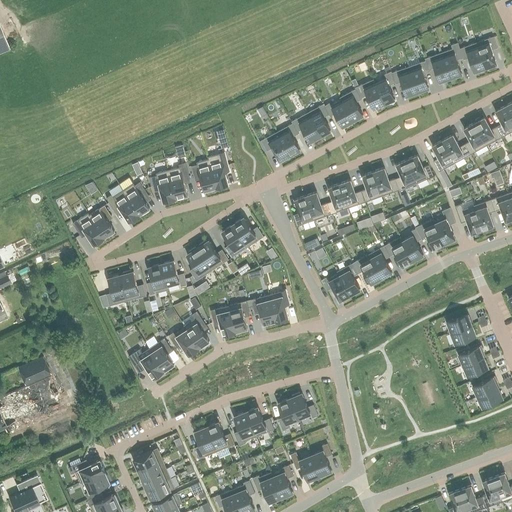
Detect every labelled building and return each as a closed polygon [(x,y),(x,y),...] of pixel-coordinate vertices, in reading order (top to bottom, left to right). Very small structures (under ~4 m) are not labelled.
[(0,27),(0,53),(10,50),(0,27)] [(497,48),(493,36),(488,38),(476,42),(485,68),(487,67),(487,69),(495,66),(495,64),(497,64),(492,50),(497,48)] [(460,48),(458,42),(451,45),(452,49),(442,52),(451,78),(462,74),(457,60),(463,58),(459,48),(460,48)] [(460,48),(459,48),(463,58),(463,60),(469,58),(474,72),(476,71),(477,72),(485,70),(484,68),(485,68),(476,42),(465,46),(460,48)] [(425,60),(426,60),(429,70),(435,68),(440,82),(451,78),(442,52),(431,56),(425,58),(425,60)] [(411,71),(410,71),(418,92),(429,88),(424,74),(430,72),(429,70),(426,60),(425,60),(420,63),(421,67),(411,71)] [(392,72),(392,73),(395,82),(396,84),(401,82),(406,96),(418,92),(410,71),(411,71),(409,66),(397,70),(392,72)] [(375,83),(375,84),(384,104),(395,99),(389,85),(395,82),(392,73),(392,72),(391,71),(384,74),(386,79),(375,83)] [(356,89),(356,88),(361,98),(367,95),(373,109),(384,104),(375,84),(375,83),(374,79),(362,84),(359,86),(355,87),(356,89)] [(341,99),(353,121),(363,115),(356,102),(362,99),(361,98),(356,88),(356,89),(350,91),(340,97),(341,99)] [(324,106),(329,114),(330,116),(335,113),(342,126),(353,121),(341,99),(331,105),(330,103),(324,106)] [(324,106),(323,104),(318,107),(307,112),(320,136),(331,130),(323,117),(329,114),(324,106)] [(511,131),(511,116),(506,105),(495,111),(502,123),(497,126),(502,137),(508,134),(511,131)] [(310,142),(320,136),(307,112),(297,118),(291,121),(292,123),(293,123),(297,132),(303,129),(310,142)] [(502,137),(497,126),(491,129),(485,117),(481,119),(480,117),(475,120),(475,122),(474,123),(486,145),(497,140),(502,137)] [(297,132),(293,123),(292,123),(287,126),(277,132),(290,155),(300,150),(293,137),(298,134),(297,132)] [(471,154),(476,151),(486,145),(474,123),(464,128),(470,141),(465,143),(471,154)] [(277,132),(266,137),(261,140),(267,151),(272,148),(279,161),(290,155),(277,132)] [(471,154),(465,143),(460,146),(453,134),(442,140),(455,163),(465,157),(471,154)] [(226,136),(225,136),(219,138),(222,148),(228,146),(226,136)] [(455,163),(442,140),(432,146),(439,158),(433,161),(439,171),(444,168),(455,163)] [(216,187),(228,184),(225,170),(229,168),(224,152),(207,156),(208,159),(216,187)] [(418,154),(407,159),(417,183),(428,178),(434,176),(429,165),(423,167),(418,154)] [(197,164),(191,166),(195,178),(200,176),(204,190),(216,187),(208,159),(197,162),(197,164)] [(395,178),(399,189),(399,190),(400,191),(406,188),(417,183),(407,159),(396,164),(401,176),(395,178)] [(179,166),(168,169),(176,198),(178,197),(179,199),(186,197),(185,195),(188,195),(184,181),(190,179),(185,162),(179,164),(179,166)] [(399,190),(399,189),(395,178),(389,180),(385,167),(373,171),(382,196),(393,192),(399,190)] [(176,198),(168,169),(156,173),(157,175),(151,177),(154,189),(160,187),(164,201),(176,198)] [(499,170),(490,173),(492,178),(501,175),(499,170)] [(382,196),(373,171),(362,175),(367,188),(361,190),(365,202),(371,200),(382,196)] [(351,179),(339,183),(348,208),(359,204),(365,202),(361,190),(355,193),(351,179)] [(147,192),(140,181),(135,185),(134,183),(123,189),(139,214),(141,213),(143,215),(149,211),(147,209),(150,207),(142,195),(147,192)] [(348,208),(339,183),(328,187),(333,201),(327,203),(331,214),(337,212),(348,208)] [(460,187),(449,190),(451,196),(462,193),(460,187)] [(123,189),(113,196),(111,194),(106,198),(116,212),(121,209),(129,221),(139,214),(123,189)] [(331,214),(327,203),(321,205),(317,191),(305,195),(314,220),(325,216),(331,214)] [(497,197),(491,199),(495,210),(501,208),(505,222),(511,219),(511,204),(508,193),(497,197)] [(314,220),(305,195),(294,199),(299,213),(293,215),(297,226),(303,224),(314,220)] [(485,201),(474,205),(483,230),(494,226),(489,213),(495,210),(491,199),(485,201)] [(461,203),(455,206),(461,223),(467,220),(471,234),(483,230),(474,205),(463,209),(461,203)] [(105,204),(90,214),(104,237),(114,230),(106,218),(112,215),(105,204)] [(456,222),(450,207),(442,211),(445,216),(435,221),(434,221),(444,243),(455,238),(449,225),(456,222)] [(88,213),(72,223),(80,235),(86,232),(94,244),(104,237),(90,214),(88,212),(88,213)] [(244,217),(233,224),(248,247),(259,240),(264,236),(257,226),(252,230),(244,217)] [(371,217),(357,222),(360,230),(373,224),(371,217)] [(422,239),(428,235),(434,248),(444,243),(434,221),(435,221),(434,219),(423,224),(419,225),(416,227),(415,227),(416,228),(422,239)] [(225,247),(232,257),(237,254),(248,247),(233,224),(222,231),(230,244),(225,247)] [(413,260),(423,255),(416,242),(422,239),(416,228),(410,231),(413,235),(403,241),(402,241),(413,260)] [(403,266),(413,260),(402,241),(403,241),(401,236),(390,242),(384,245),(390,256),(396,253),(403,266)] [(229,259),(222,249),(217,253),(209,240),(207,242),(206,240),(199,245),(200,246),(198,247),(212,270),(223,263),(229,259)] [(392,272),(385,259),(390,256),(384,245),(379,248),(369,254),(381,278),(392,272)] [(196,280),(202,277),(212,270),(198,247),(196,248),(195,247),(188,252),(189,253),(187,254),(195,267),(190,270),(196,280)] [(323,248),(315,252),(319,259),(326,255),(323,248)] [(364,270),(371,283),(373,282),(374,284),(381,280),(380,278),(381,278),(369,254),(358,260),(353,263),(359,273),(364,270)] [(180,284),(181,286),(187,284),(184,273),(178,275),(174,260),(162,263),(168,287),(180,284)] [(149,267),(153,281),(147,283),(150,295),(156,293),(169,289),(168,287),(162,263),(149,267)] [(360,289),(353,276),(359,273),(353,263),(347,266),(337,271),(338,274),(338,273),(350,295),(360,289)] [(140,297),(146,295),(143,284),(137,286),(133,271),(131,272),(130,270),(122,273),(123,274),(121,275),(128,300),(140,297)] [(339,300),(350,295),(338,273),(338,274),(328,279),(327,277),(321,280),(327,290),(332,287),(339,300)] [(0,277),(0,288),(11,284),(7,274),(0,277)] [(121,275),(108,278),(112,292),(106,294),(109,305),(115,304),(128,300),(121,275)] [(200,285),(195,288),(198,294),(203,290),(200,285)] [(286,289),(268,294),(275,320),(276,320),(288,317),(284,302),(289,301),(286,289)] [(264,323),(275,320),(268,294),(251,299),(254,311),(260,309),(264,323)] [(246,300),(229,305),(236,331),(248,328),(244,314),(250,312),(246,300)] [(220,320),(223,334),(236,331),(229,305),(210,310),(214,322),(220,320)] [(184,325),(199,347),(209,340),(201,328),(206,325),(197,310),(192,314),(182,320),(184,325)] [(451,332),(472,325),(468,314),(447,321),(451,332)] [(199,347),(184,325),(169,335),(175,345),(180,342),(189,354),(199,347)] [(472,325),(451,332),(455,343),(476,336),(472,325)] [(125,329),(118,333),(121,338),(128,334),(125,329)] [(164,337),(149,348),(164,370),(174,363),(166,351),(171,348),(164,337)] [(463,365),(483,356),(484,357),(486,356),(481,345),(459,354),(463,365)] [(164,370),(149,348),(142,352),(140,348),(128,355),(138,370),(145,365),(153,377),(156,376),(157,377),(163,373),(162,372),(164,370)] [(46,355),(21,366),(29,384),(54,372),(46,355)] [(484,357),(483,356),(463,365),(468,376),(488,367),(484,357)] [(478,396),(498,387),(498,388),(500,387),(495,375),(473,386),(478,396)] [(47,382),(0,399),(0,428),(9,425),(11,430),(69,409),(61,388),(50,392),(47,382)] [(498,387),(478,396),(483,407),(503,398),(498,388),(498,387)] [(318,415),(313,404),(308,407),(302,393),(300,394),(299,392),(291,395),(292,397),(290,398),(300,420),(311,416),(312,418),(318,415)] [(278,403),(284,416),(278,419),(283,430),(289,427),(288,425),(300,420),(290,398),(278,403)] [(258,407),(246,411),(256,436),(268,431),(274,429),(269,418),(264,420),(258,407)] [(246,411),(234,416),(240,430),(234,432),(239,445),(246,443),(245,441),(256,436),(246,411)] [(219,422),(207,426),(217,451),(229,446),(235,444),(230,433),(224,435),(219,422)] [(207,426),(195,431),(200,445),(195,447),(199,459),(205,456),(217,451),(207,426)] [(320,475),(332,470),(326,457),(332,454),(327,443),(321,446),(323,450),(311,455),(320,475)] [(138,468),(162,458),(157,448),(133,458),(138,468)] [(320,475),(311,455),(299,460),(296,452),(290,454),(296,469),(302,467),(308,480),(320,475)] [(162,458),(138,468),(142,478),(166,468),(162,458)] [(73,465),(68,467),(71,473),(76,471),(80,481),(84,480),(105,470),(100,459),(86,466),(84,460),(73,465)] [(293,476),(289,465),(282,467),(283,469),(272,474),(281,497),(293,492),(288,478),(293,476)] [(142,478),(146,489),(171,478),(166,468),(142,478)] [(105,470),(84,480),(89,491),(85,493),(88,499),(99,494),(97,488),(110,482),(105,470)] [(271,501),(272,502),(280,499),(279,498),(281,497),(272,474),(271,472),(259,477),(259,475),(252,477),(258,490),(263,488),(269,502),(271,501)] [(503,501),(511,497),(511,484),(510,486),(505,473),(494,477),(503,501)] [(482,481),(487,494),(482,496),(486,507),(503,501),(494,477),(482,481)] [(171,478),(146,489),(151,499),(175,488),(171,478)] [(25,493),(10,500),(15,511),(28,511),(32,511),(41,508),(37,499),(45,495),(38,479),(22,486),(25,493)] [(255,493),(249,480),(243,482),(244,484),(232,489),(241,511),(246,511),(255,509),(249,495),(255,493)] [(468,511),(472,511),(486,507),(482,496),(476,498),(471,485),(460,489),(468,511)] [(241,511),(232,489),(220,494),(215,496),(219,507),(225,505),(227,511),(241,511)] [(454,506),(448,508),(449,511),(468,511),(460,489),(449,493),(454,506)] [(177,492),(153,503),(156,511),(158,511),(177,504),(178,505),(182,503),(177,492)] [(99,494),(88,499),(93,511),(103,511),(120,505),(115,493),(101,499),(99,494)]
